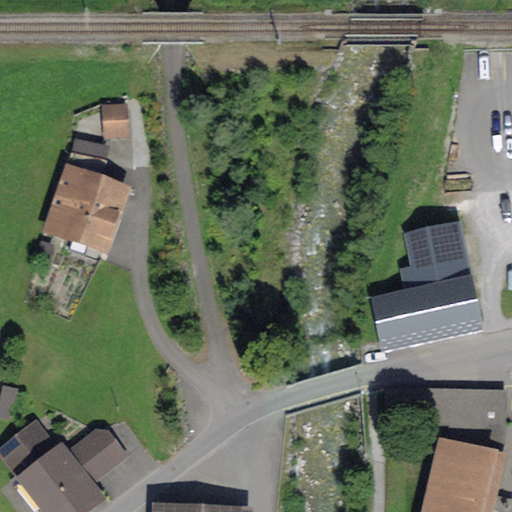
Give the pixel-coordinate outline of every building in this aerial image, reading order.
[(106,110),(107,136),(125,135),(124,109),(106,110)] [(72,156),(46,228),(99,246),(109,216),(115,218),(124,192),(95,182),(102,162),(72,156)] [(378,304),(386,345),(476,326),(456,230),(410,239),(416,269),(406,271),(411,297),(378,304)] [(429,417),(443,417),(443,396),(430,396),(429,417)] [(457,427),(456,434),(478,439),(479,397),(443,396),(443,417),(442,426),(457,427)] [(0,453),(46,511),(79,511),(94,501),(36,426),(0,453)] [(97,434),(72,453),(94,481),(124,457),(107,435),(97,434)] [(505,446),(478,439),(456,434),(452,451),(445,449),(429,511),(489,511),(502,460),(505,446)]
